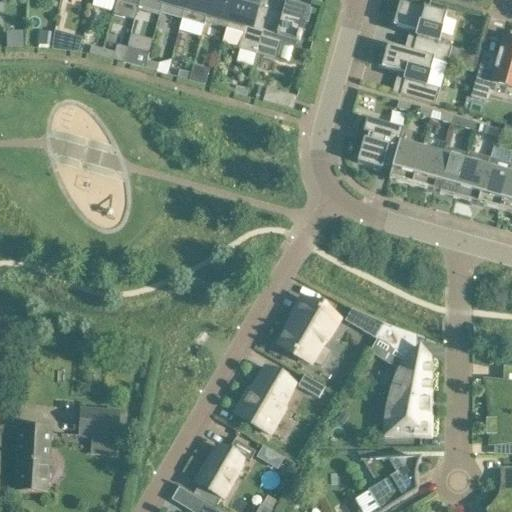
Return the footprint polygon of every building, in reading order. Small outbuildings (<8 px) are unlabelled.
[(163,5),(164,0),(140,0),(138,7),(159,13),(161,4),(163,5)] [(182,20),(188,0),(164,0),(163,5),(184,10),(181,20),(182,20)] [(205,24),(212,0),(188,0),(182,20),(203,26),(204,27),(205,24)] [(227,30),(235,0),(212,0),(205,24),(227,30)] [(257,56),(269,11),(257,8),(258,0),(235,0),(227,30),(242,35),(238,51),(257,56)] [(269,11),(257,56),(276,61),(277,56),(276,56),(280,45),(297,49),(298,43),(299,43),(301,35),(302,36),(310,10),(308,10),(308,8),(284,1),(284,3),(285,3),(282,15),(269,11)] [(445,18),(427,13),(399,5),(396,15),(393,14),(390,26),(418,34),(412,54),(433,61),(447,64),(452,48),(438,44),(445,18)] [(482,62),(472,98),(487,102),(492,85),(511,90),(511,34),(509,40),(504,38),(499,56),(496,66),(482,62)] [(101,58),(103,50),(91,47),(89,55),(101,58)] [(433,61),(412,54),(387,47),(385,57),(381,56),(378,68),(406,75),(400,96),(435,106),(440,90),(426,86),(433,61)] [(145,70),(147,62),(149,54),(127,49),(123,64),(145,70)] [(101,58),(112,61),(115,54),(103,50),(101,58)] [(145,70),(157,73),(159,65),(147,62),(145,70)] [(189,82),(205,87),(209,71),(193,66),(191,75),(189,82)] [(189,82),(191,75),(179,71),(177,79),(189,82)] [(234,95),(246,98),(248,91),(236,88),(234,95)] [(293,112),(294,111),(288,109),(292,97),(267,90),(268,89),(266,89),(262,103),(293,112)] [(410,106),(399,102),(396,110),(408,113),(410,106)] [(432,112),(420,109),(418,116),(430,120),(432,112)] [(454,118),(442,115),(440,123),(452,126),(454,118)] [(399,144),(400,144),(404,131),(366,121),(362,134),(369,136),(367,142),(364,141),(357,164),(382,171),(383,167),(391,170),(399,144)] [(476,124),(464,121),(462,129),(474,132),(476,124)] [(496,138),(498,131),(486,127),(484,135),(496,138)] [(498,131),(496,138),(507,142),(510,134),(498,131)] [(421,150),(400,144),(399,144),(391,170),(388,181),(411,187),(421,150)] [(411,187),(433,193),(443,156),(421,150),(411,187)] [(433,193),(455,199),(465,163),(443,156),(433,193)] [(455,199),(477,206),(487,169),(465,163),(455,199)] [(477,206),(499,212),(510,175),(487,169),(477,206)] [(511,175),(510,175),(499,212),(511,215),(511,175)] [(321,368),(330,353),(319,347),(326,335),(328,336),(337,321),(303,300),(294,316),(296,317),(279,346),(309,364),(311,362),(321,368)] [(369,319),(361,333),(375,340),(384,325),(369,319)] [(429,358),(416,358),(417,337),(398,330),(393,345),(390,350),(406,359),(400,371),(394,383),(390,396),(387,410),(385,420),(385,431),(384,438),(428,438),(428,414),(429,414),(429,400),(428,400),(429,358)] [(511,402),(511,401),(511,369),(503,368),(503,384),(485,381),(488,401),(491,401),(491,420),(486,420),(486,421),(491,421),(491,427),(487,427),(487,435),(486,435),(486,436),(491,436),(491,445),(511,445),(511,415),(511,402)] [(234,416),(269,436),(284,410),(281,408),(294,385),(266,369),(253,392),(249,390),(234,416)] [(319,399),(325,389),(304,377),(298,387),(319,399)] [(119,414),(80,411),(78,437),(118,439),(119,414)] [(50,429),(38,428),(19,427),(15,493),(47,495),(50,429)] [(223,500),(236,476),(234,475),(242,461),(241,461),(242,458),(250,463),(255,453),(234,441),(229,451),(230,451),(229,454),(219,448),(207,468),(205,467),(195,484),(223,500)] [(262,446),(255,457),(276,469),(283,458),(262,446)] [(415,481),(415,476),(406,461),(360,461),(360,462),(362,462),(377,487),(349,503),(354,511),(384,511),(416,493),(415,481)] [(497,511),(493,511),(511,511),(511,471),(503,472),(503,494),(501,494),(497,511)] [(216,511),(196,499),(188,511),(216,511)]
